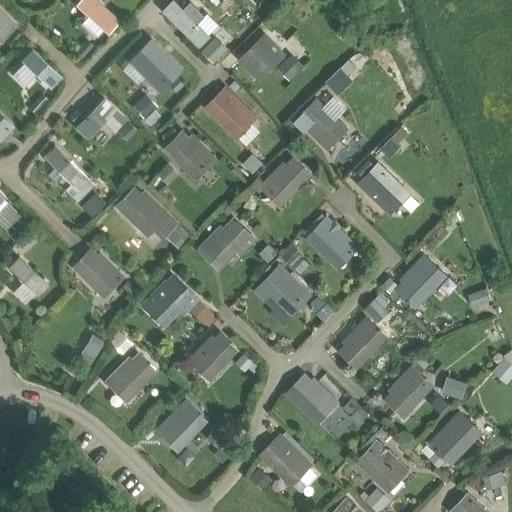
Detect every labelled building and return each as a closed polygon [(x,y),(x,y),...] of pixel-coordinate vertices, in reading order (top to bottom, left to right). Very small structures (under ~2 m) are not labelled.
[(117,19),(94,0),(78,0),(75,3),(88,14),(89,13),(108,29),(117,19)] [(191,1),(184,8),(175,0),(172,0),(165,8),(200,43),(209,33),(197,21),(204,14),(191,1)] [(14,25),(0,11),(0,29),(5,34),(14,25)] [(197,46),(208,59),(222,46),(211,34),(197,46)] [(265,34),(243,56),(262,74),(280,56),(269,46),(273,42),(265,34)] [(177,68),(151,42),(141,51),(153,63),(145,71),(160,86),(177,68)] [(60,76),(33,50),(24,60),(51,85),(60,76)] [(287,77),(302,65),(290,51),(276,64),(287,77)] [(255,114),(235,95),(231,99),(222,90),(208,105),(231,128),(231,129),(239,137),(250,125),(248,122),(255,114)] [(105,98),(79,125),(88,134),(105,116),(115,127),(125,118),(105,98)] [(143,98),(134,106),(144,117),(153,109),(143,98)] [(339,120),(314,99),(301,115),(310,123),(306,128),(328,146),(336,137),(330,132),(339,120)] [(394,123),(379,146),(389,153),(405,129),(394,123)] [(189,141),(180,132),(166,147),(190,170),(200,159),(206,164),(214,156),(194,136),(189,141)] [(92,183),(55,146),(46,155),(73,182),(67,187),(77,198),(92,183)] [(286,167),(282,163),(262,183),(270,191),(276,186),(286,196),(310,173),(295,158),(286,167)] [(155,172),(168,183),(178,171),(165,160),(155,172)] [(403,185),(379,162),(365,177),(374,186),(369,190),(390,210),(398,201),(392,196),(403,185)] [(80,204),(91,214),(103,200),(92,190),(80,204)] [(133,190),(118,204),(142,228),(149,221),(162,234),(175,222),(146,194),(142,198),(133,190)] [(19,212),(0,193),(0,218),(7,225),(19,212)] [(327,216),(308,235),(332,258),(342,247),(348,253),(356,244),(327,216)] [(234,217),(225,226),(222,224),(198,248),(207,256),(211,252),(222,262),(236,248),(240,252),(255,238),(234,217)] [(258,251),(268,259),(276,249),(266,241),(258,251)] [(98,260),(89,251),(74,266),(98,289),(108,278),(114,284),(122,275),(102,255),(98,260)] [(45,282),(18,257),(10,266),(37,291),(45,282)] [(430,259),(402,288),(421,307),(440,286),(436,282),(444,273),(430,259)] [(285,278),(276,269),(262,284),(285,307),(296,296),(301,301),(310,293),(289,273),(285,278)] [(172,275),(144,304),(152,312),(157,307),(168,317),(181,304),(186,309),(196,298),(172,275)] [(471,302),(490,294),(485,284),(466,292),(471,302)] [(375,319),(387,306),(375,295),(363,307),(375,319)] [(367,316),(347,337),(352,341),(343,350),(358,364),(381,340),(370,330),(375,324),(367,316)] [(213,343),(208,339),(189,359),(198,367),(203,362),(214,372),(236,348),(221,334),(213,343)] [(490,371),(509,380),(511,373),(511,360),(499,354),(490,371)] [(140,355),(132,364),(127,360),(108,380),(116,388),(122,383),(132,393),(155,369),(140,355)] [(413,365),(393,385),(398,390),(389,399),(404,413),(427,389),(416,379),(421,373),(413,365)] [(444,372),(439,388),(459,394),(464,379),(444,372)] [(312,384),(303,376),(289,390),(313,413),(323,402),(329,408),(337,399),(316,380),(312,384)] [(191,405),(182,414),(177,409),(158,429),(166,438),(172,432),(182,443),(205,419),(191,405)] [(480,430),(460,411),(432,441),(452,459),(480,430)] [(206,439),(221,447),(229,431),(214,423),(206,439)] [(286,446),(277,438),(263,452),(286,475),(297,465),(302,470),(311,462),(290,442),(286,446)] [(379,438),(359,459),(389,487),(407,468),(396,457),(398,455),(379,438)] [(481,474),(484,485),(503,480),(500,469),(481,474)] [(375,483),(363,496),(377,509),(389,497),(375,483)] [(488,511),(468,493),(454,507),(458,511),(488,511)] [(352,511),(343,502),(333,511),(361,511),(356,507),(352,511)]
